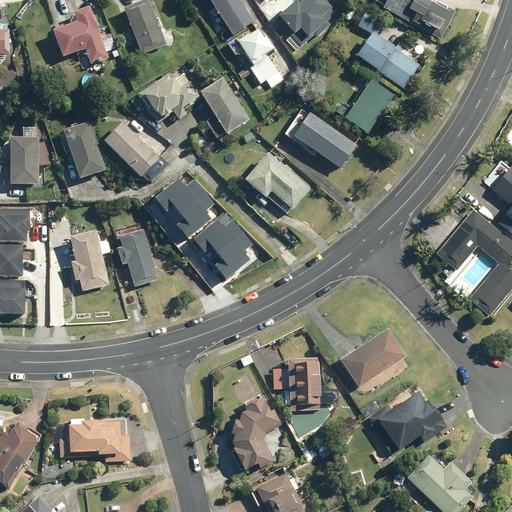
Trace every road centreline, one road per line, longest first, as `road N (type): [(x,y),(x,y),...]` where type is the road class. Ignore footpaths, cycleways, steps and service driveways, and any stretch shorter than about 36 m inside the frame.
road 1 (tertiary): [(365,242),(447,154),(511,27)]
road 2 (tertiary): [(156,348),(244,318),(365,242)]
road 3 (residential): [(365,242),(503,398)]
road 4 (residential): [(156,348),(193,511)]
road 5 (tertiary): [(0,360),(57,362),(156,348)]
